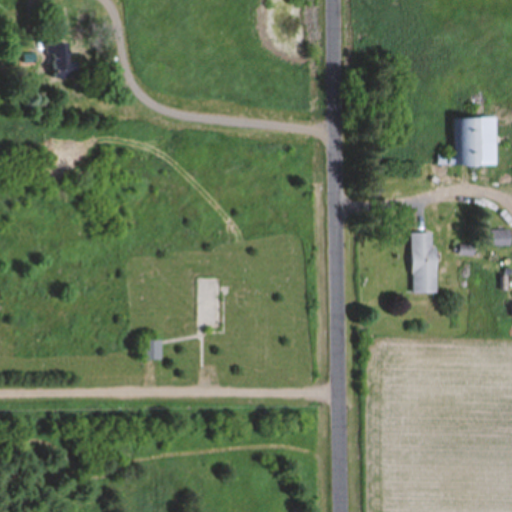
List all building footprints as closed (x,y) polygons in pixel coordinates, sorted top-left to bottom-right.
[(75,63),(67,63),(66,44),(49,44),(50,80),(75,80),(75,63)] [(35,56),(20,56),(20,65),(35,65),(35,56)] [(436,157),(436,166),(490,165),(490,133),(479,133),(478,119),(452,119),(452,157),(436,157)] [(491,247),(509,247),(509,231),(491,231),(491,247)] [(435,295),(435,234),(410,234),(410,295),(435,295)] [(197,329),(220,329),(220,278),(197,278),(197,329)] [(141,341),(141,361),(161,361),(161,341),(141,341)]
